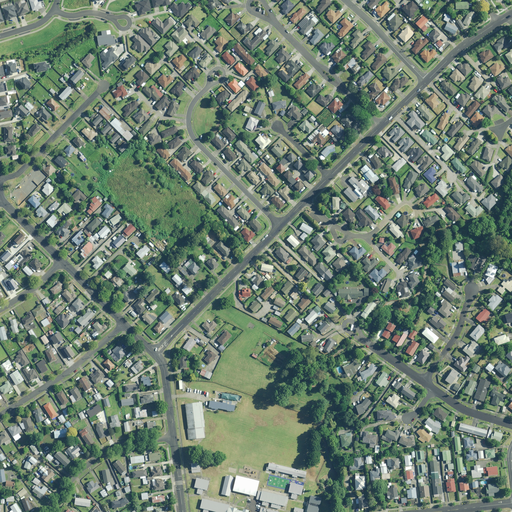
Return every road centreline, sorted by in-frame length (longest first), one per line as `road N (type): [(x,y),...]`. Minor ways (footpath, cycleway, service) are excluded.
road 1 (residential): [(279,226),(154,354)]
road 2 (residential): [(0,415),(123,322)]
road 3 (residential): [(48,511),(97,455),(172,437)]
road 4 (residential): [(188,120),(198,144),(279,226)]
road 5 (residential): [(104,85),(20,170),(0,178)]
